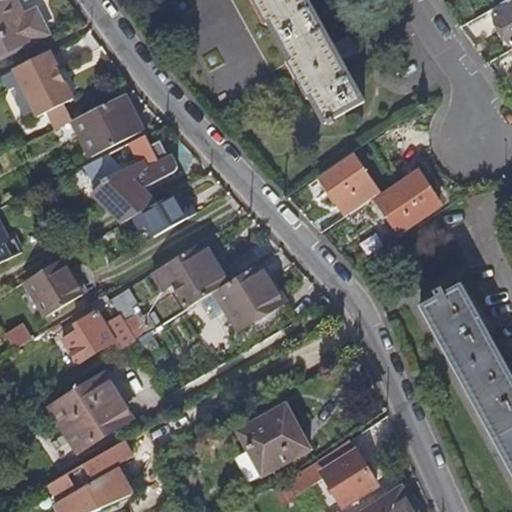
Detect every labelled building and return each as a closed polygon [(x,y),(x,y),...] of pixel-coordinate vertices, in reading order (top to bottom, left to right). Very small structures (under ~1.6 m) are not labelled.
[(30,16),(21,0),(0,0),(0,56),(52,30),(42,10),(30,16)] [(256,0),(325,123),(327,122),(329,126),(335,122),(333,118),(364,101),(340,58),(351,52),(344,38),(333,44),(307,0),(256,0)] [(511,48),(511,1),(504,7),(507,12),(495,19),(511,48)] [(48,113),(57,108),(66,104),(75,100),(51,51),(15,69),(39,117),(48,113)] [(135,117),(125,96),(73,121),(92,158),(143,132),(135,117)] [(57,108),(48,113),(56,129),(74,120),(66,104),(57,108)] [(141,115),(135,117),(143,132),(148,130),(141,115)] [(151,146),(146,136),(129,144),(137,161),(142,158),(143,161),(124,171),(108,154),(85,166),(96,190),(93,194),(105,206),(108,206),(142,189),(167,177),(164,172),(162,169),(161,166),(159,163),(158,160),(151,146)] [(381,193),(353,154),(320,178),(346,217),(381,193)] [(418,172),(400,184),(421,217),(439,205),(418,172)] [(421,217),(400,184),(377,199),(397,232),(421,217)] [(149,225),(156,237),(189,217),(183,207),(178,198),(175,194),(157,205),(156,203),(122,223),(123,225),(136,217),(142,229),(149,225)] [(183,195),(178,198),(183,207),(189,204),(183,195)] [(0,263),(23,252),(15,236),(9,239),(0,222),(0,263)] [(216,291),(228,284),(217,265),(210,269),(197,247),(154,273),(164,290),(173,284),(188,308),(216,291)] [(62,259),(26,281),(48,317),(84,295),(62,259)] [(282,303),(258,265),(228,284),(216,291),(239,329),(282,303)] [(511,374),(462,283),(445,293),(443,289),(436,293),(438,297),(421,306),(511,472),(511,374)] [(116,341),(97,312),(76,325),(86,341),(90,338),(94,335),(103,349),(116,341)] [(134,315),(124,321),(129,328),(135,338),(137,340),(146,335),(134,315)] [(17,350),(38,337),(29,322),(8,334),(17,350)] [(135,338),(129,328),(119,333),(125,344),(135,338)] [(99,352),(103,349),(94,335),(90,338),(99,352)] [(106,375),(52,409),(80,452),(111,432),(107,427),(129,413),(106,375)] [(311,450),(287,405),(239,433),(262,476),(311,450)] [(133,419),(129,413),(107,427),(111,432),(133,419)] [(342,506),(376,484),(356,452),(337,464),(331,454),(287,483),(296,496),(324,477),(342,506)] [(125,469),(120,471),(134,495),(139,492),(125,469)] [(120,470),(55,506),(58,511),(98,511),(134,497),(134,495),(120,471),(120,470)] [(417,511),(400,485),(358,511),(417,511)]
